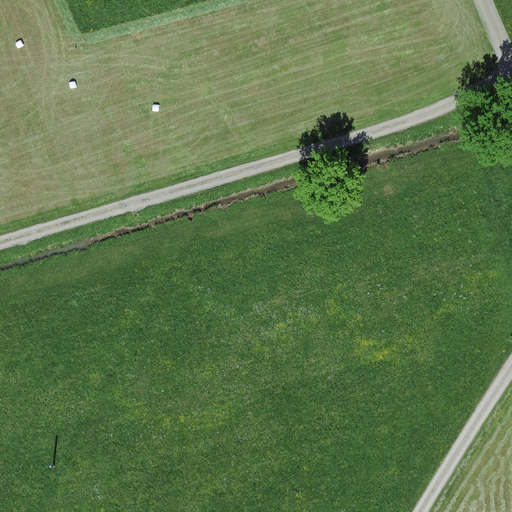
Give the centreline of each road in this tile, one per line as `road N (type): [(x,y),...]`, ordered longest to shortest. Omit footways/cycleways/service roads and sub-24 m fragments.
road 1 (track): [(0,243),(435,116),(511,82)]
road 2 (track): [(445,511),(511,408)]
